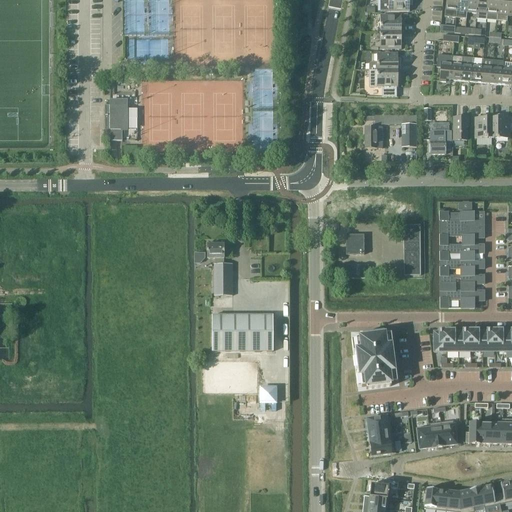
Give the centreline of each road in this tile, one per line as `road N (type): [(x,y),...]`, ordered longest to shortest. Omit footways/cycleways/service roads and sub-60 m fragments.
road 1 (tertiary): [(84,185),(301,179)]
road 2 (unclassified): [(301,179),(511,182)]
road 3 (residential): [(428,0),(416,101),(511,101)]
road 4 (unclassified): [(316,511),(315,318)]
road 5 (tertiary): [(301,179),(315,153),(336,0)]
road 6 (residential): [(315,318),(490,317)]
road 7 (unclassified): [(315,318),(314,206),(301,179)]
